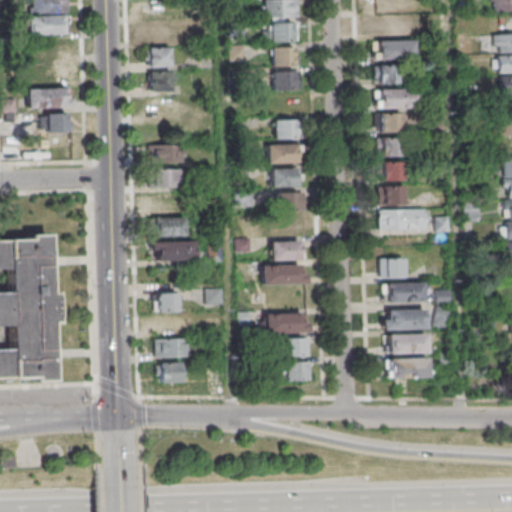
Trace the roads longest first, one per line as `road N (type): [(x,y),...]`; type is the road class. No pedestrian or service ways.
road 1 (motorway): [(511,504),(39,511)]
road 2 (tertiary): [(120,445),(103,0)]
road 3 (residential): [(346,412),(331,0)]
road 4 (motorway): [(511,459),(368,450),(197,414)]
road 5 (residential): [(511,415),(346,412)]
road 6 (residential): [(346,412),(197,414)]
